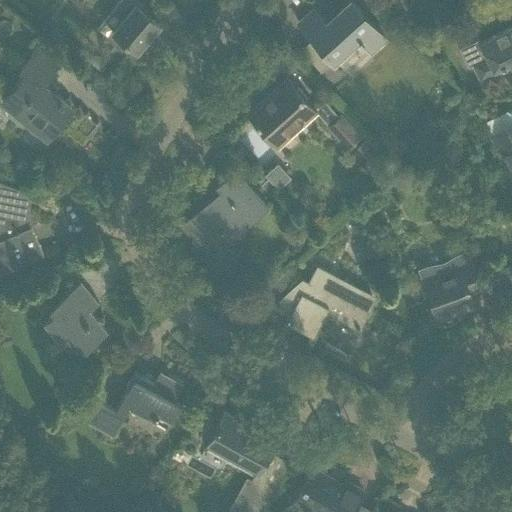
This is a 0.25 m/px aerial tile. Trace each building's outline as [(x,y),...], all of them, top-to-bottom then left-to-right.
[(103,34),(102,35),(130,58),(159,24),(130,0),(118,0),(111,9),(122,18),(106,36),(103,34)] [(298,22),(333,61),(358,38),(370,51),(385,38),(350,0),(349,0),(325,22),(313,9),(298,22)] [(467,64),(471,63),(478,77),(508,62),(511,71),(511,26),(479,43),(477,39),(459,48),(467,64)] [(56,65),(36,48),(20,67),(25,71),(2,100),(16,112),(19,108),(48,132),(70,106),(41,83),(56,65)] [(276,145),(315,110),(306,101),(309,99),(297,87),(295,89),(286,79),(247,114),(276,145)] [(359,136),(340,115),(328,126),(347,148),(359,136)] [(511,125),(492,135),(508,167),(511,165),(511,125)] [(378,130),(378,140),(395,141),(396,131),(378,130)] [(367,138),(357,147),(366,157),(376,149),(367,138)] [(268,178),(276,187),(277,189),(290,177),(277,163),(265,174),(268,178)] [(183,224),(207,251),(244,217),(249,222),(267,205),(234,169),(216,186),(220,190),(183,224)] [(276,187),(268,178),(261,184),(269,193),(276,187)] [(0,271),(43,253),(30,224),(21,221),(26,196),(30,196),(30,193),(0,181),(0,271)] [(424,268),(419,270),(437,318),(462,309),(460,305),(472,301),(468,293),(480,288),(466,252),(461,254),(460,255),(458,257),(455,261),(450,265),(445,268),(440,269),(434,269),(428,268),(426,268),(424,268)] [(511,290),(511,263),(495,270),(504,294),(511,290)] [(364,305),(371,294),(317,266),(308,283),(302,279),(278,300),(292,307),(289,314),(286,313),(284,316),(314,332),(328,306),(326,305),(330,297),(345,306),(339,318),(356,327),(357,330),(360,329),(359,326),(369,308),(364,305)] [(80,281),(48,307),(52,312),(42,320),(56,337),(66,329),(83,349),(107,330),(90,310),(98,303),(80,281)] [(134,370),(126,385),(127,386),(115,410),(98,401),(86,422),(112,435),(128,406),(166,427),(179,402),(173,399),(182,383),(159,370),(153,381),(134,370)] [(81,391),(75,402),(87,409),(93,397),(81,391)] [(223,409),(215,425),(216,426),(207,443),(205,448),(206,449),(209,443),(256,469),(253,474),(254,475),(268,450),(269,451),(278,435),(259,424),(257,428),(223,409)] [(207,422),(198,438),(207,443),(216,426),(215,425),(207,422)] [(350,511),(363,490),(345,480),(342,486),(328,479),(329,477),(311,467),(292,503),(305,510),(304,511),(350,511)] [(260,511),(267,499),(253,491),(247,488),(233,511),(260,511)]
